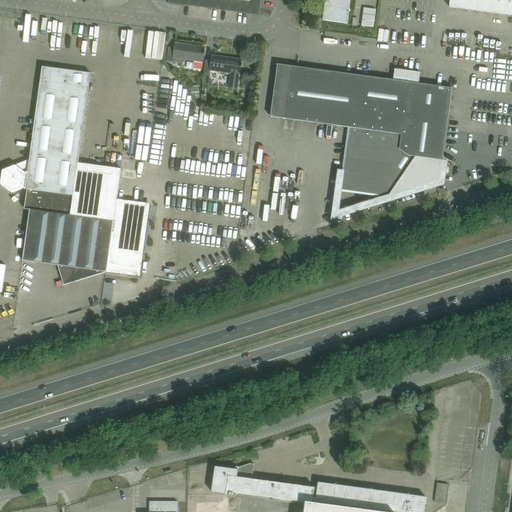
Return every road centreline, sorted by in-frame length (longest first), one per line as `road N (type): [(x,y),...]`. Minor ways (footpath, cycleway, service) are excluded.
road 1 (motorway): [(511,247),(0,407)]
road 2 (motorway): [(0,437),(511,277)]
road 3 (residential): [(0,346),(511,187)]
road 4 (unclassified): [(0,493),(214,446),(498,355)]
road 5 (unknown): [(305,251),(320,155),(316,146),(261,133),(276,40),(354,48)]
road 6 (unclassified): [(136,18),(264,36),(277,26),(285,0)]
road 7 (unclassified): [(498,355),(484,511)]
road 8 (unclassified): [(9,4),(136,18)]
